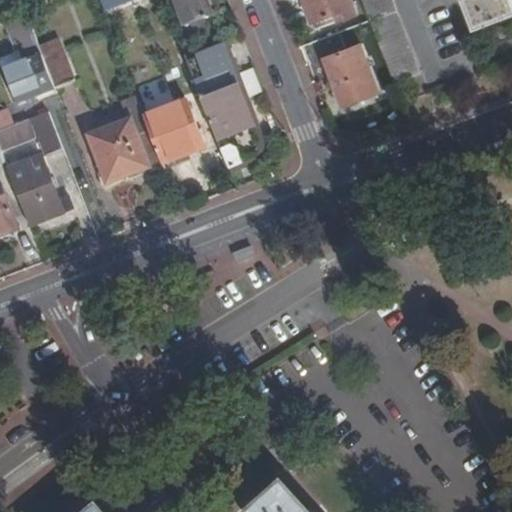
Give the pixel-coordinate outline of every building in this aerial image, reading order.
[(205,0),(177,0),(186,25),(203,20),(212,16),(205,0)] [(361,13),(355,0),(306,0),(314,20),(339,10),(343,20),(361,13)] [(364,0),(371,17),(395,82),(418,74),(390,0),(364,0)] [(511,0),(471,0),(481,23),(511,11),(511,0)] [(5,69),(17,101),(55,87),(39,45),(27,13),(12,19),(28,60),(5,69)] [(203,20),(186,25),(193,44),(209,38),(203,20)] [(58,38),(39,45),(55,87),(74,79),(58,38)] [(379,88),(362,41),(327,55),(344,100),(379,88)] [(193,44),(182,48),(185,56),(196,52),(193,44)] [(196,52),(185,56),(229,170),(259,159),(263,147),(225,49),(199,58),(196,52)] [(165,77),(139,86),(149,116),(175,107),(165,77)] [(134,120),(144,116),(138,99),(125,104),(132,121),(134,120)] [(189,103),(146,119),(163,165),(204,148),(189,103)] [(61,148),(47,111),(0,130),(0,144),(2,150),(40,136),(46,153),(61,148)] [(108,186),(152,169),(134,120),(132,121),(90,138),(108,186)] [(40,152),(8,165),(31,226),(73,210),(69,200),(59,203),(40,152)] [(1,183),(0,183),(0,235),(19,228),(1,183)] [(283,482),(251,511),(310,511),(306,506),(283,482)] [(104,511),(97,502),(84,511),(104,511)] [(317,511),(310,503),(306,506),(310,511),(317,511)]
